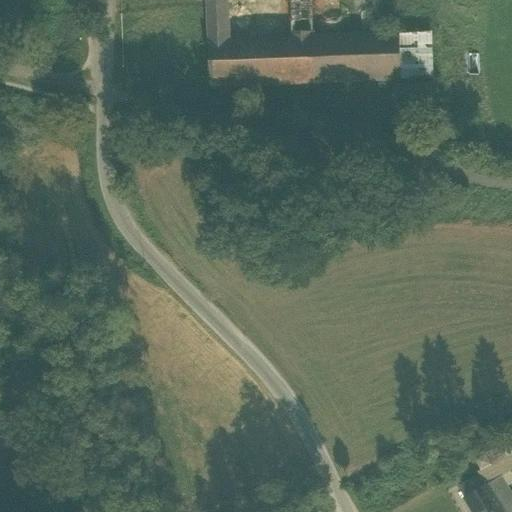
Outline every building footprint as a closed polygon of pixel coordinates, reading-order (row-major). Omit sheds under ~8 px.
[(276,0),(247,0),(248,23),(277,23),(276,0)] [(313,37),(311,0),(291,0),(292,38),(313,37)] [(230,40),(228,5),(207,4),(209,41),(230,40)] [(429,32),(399,34),(401,79),(431,78),(429,32)] [(359,35),(361,80),(401,79),(399,34),(359,35)] [(359,35),(313,37),(315,82),(361,80),(359,35)] [(292,38),(230,40),(209,41),(210,85),(315,82),(313,37),(292,38)] [(0,484),(23,474),(5,436),(0,438),(0,484)] [(485,453),(490,464),(511,453),(511,448),(509,442),(485,453)] [(511,469),(511,453),(490,464),(491,466),(478,472),(482,477),(486,484),(500,476),(511,469)] [(487,485),(503,511),(511,511),(511,494),(500,476),(486,484),(487,485)] [(486,484),(482,477),(458,489),(464,497),(487,485),(486,484)] [(503,511),(487,485),(464,497),(472,511),(503,511)]
